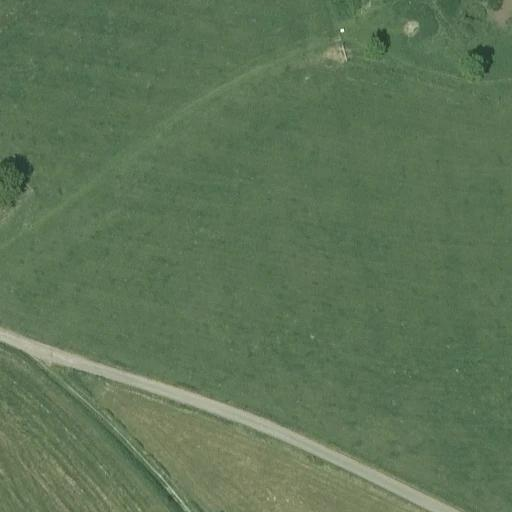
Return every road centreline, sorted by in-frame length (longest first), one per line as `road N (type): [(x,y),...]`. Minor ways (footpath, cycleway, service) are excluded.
road 1 (unclassified): [(443,511),(258,424),(0,335)]
road 2 (track): [(187,511),(34,348)]
